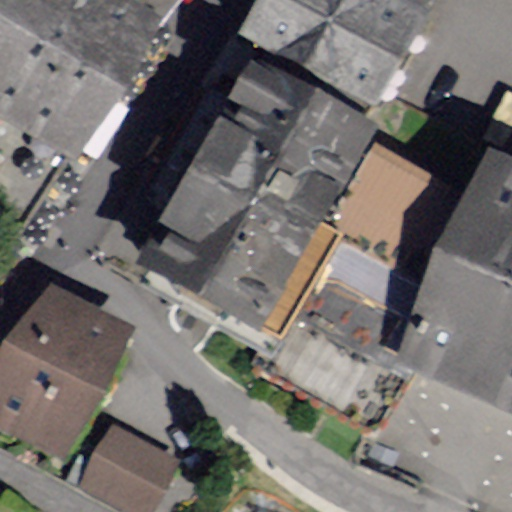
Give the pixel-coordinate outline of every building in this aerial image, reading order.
[(168,36),(109,0),(7,0),(0,12),(0,128),(81,178),(168,36)] [(434,46),(353,0),(270,0),(239,56),(383,137),(434,46)] [(418,0),(398,0),(414,9),(418,0)] [(511,438),(511,177),(492,167),(469,212),(377,165),(385,149),(250,80),(147,279),(273,345),(285,322),(511,438)] [(140,345),(48,293),(0,377),(0,435),(67,473),(140,345)] [(158,511),(183,467),(115,430),(84,484),(134,511),(158,511)]
